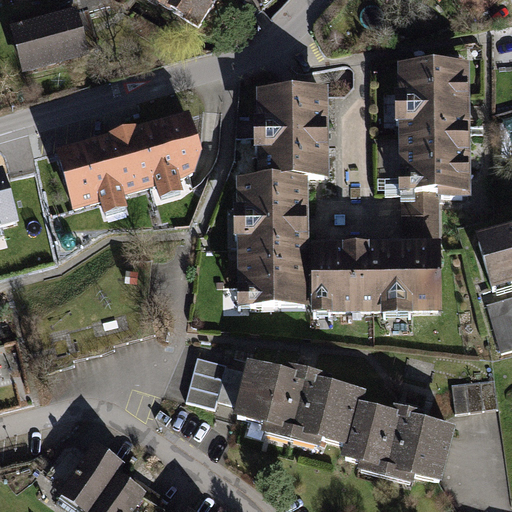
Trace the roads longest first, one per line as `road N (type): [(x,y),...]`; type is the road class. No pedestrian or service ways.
road 1 (unclassified): [(321,0),(291,33),(254,54),(0,126)]
road 2 (track): [(232,61),(226,160),(198,231),(187,233),(162,357)]
road 3 (residential): [(249,511),(102,411),(71,410),(0,428)]
